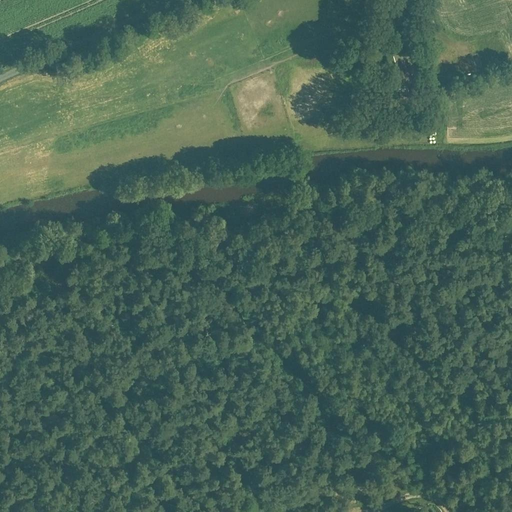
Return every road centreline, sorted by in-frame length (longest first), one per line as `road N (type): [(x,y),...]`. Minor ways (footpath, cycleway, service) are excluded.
road 1 (track): [(405,498),(328,476),(229,420),(222,346),(189,297),(97,308),(37,356),(0,359)]
road 2 (track): [(296,511),(419,465),(424,426),(442,426),(511,385)]
road 3 (unclassified): [(0,79),(174,0)]
